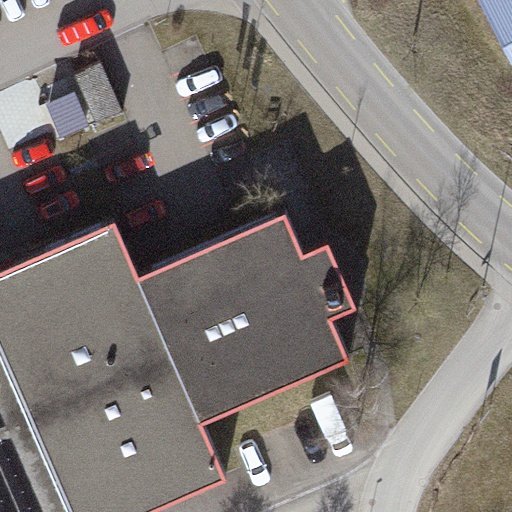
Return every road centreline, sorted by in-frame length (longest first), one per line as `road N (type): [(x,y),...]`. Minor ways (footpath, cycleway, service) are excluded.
road 1 (primary): [(511,233),(296,0)]
road 2 (unclassified): [(511,331),(398,478),(399,511)]
